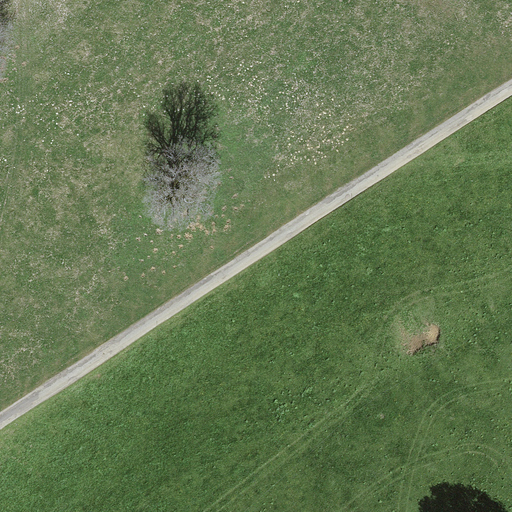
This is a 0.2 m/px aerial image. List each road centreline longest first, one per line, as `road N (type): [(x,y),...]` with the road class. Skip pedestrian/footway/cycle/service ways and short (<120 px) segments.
road 1 (unclassified): [(511,91),(0,428)]
road 2 (track): [(0,224),(13,175),(22,0)]
